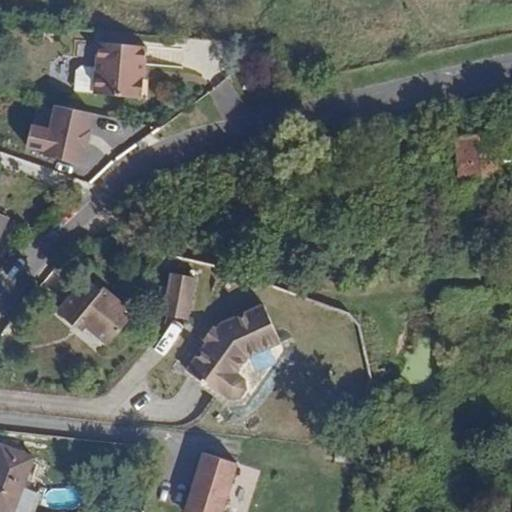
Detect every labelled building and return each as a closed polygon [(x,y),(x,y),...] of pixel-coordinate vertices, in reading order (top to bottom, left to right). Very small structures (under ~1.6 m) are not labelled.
[(146,48),(99,44),(97,69),(82,67),(77,72),(75,92),(95,94),(95,95),(142,99),(146,48)] [(89,131),(93,113),(57,105),(51,129),(33,125),(28,146),(46,150),(45,155),(82,164),(86,146),(88,147),(92,131),(89,131)] [(498,132),(453,136),(458,185),(503,180),(498,132)] [(0,229),(8,213),(0,209),(0,229)] [(228,279),(231,271),(219,266),(216,275),(228,279)] [(195,277),(172,273),(164,315),(187,319),(195,277)] [(86,278),(57,312),(73,325),(79,320),(109,345),(135,314),(100,286),(98,288),(86,278)] [(221,324),(217,329),(213,326),(204,339),(208,342),(187,371),(221,395),(222,393),(230,398),(240,397),(246,389),(244,379),(236,373),(248,357),(281,342),(264,305),(221,324)] [(13,511),(34,457),(1,445),(0,446),(0,510),(4,511),(13,511)] [(353,464),(354,451),(338,449),(336,463),(353,464)] [(222,511),(238,463),(204,453),(186,511),(222,511)]
